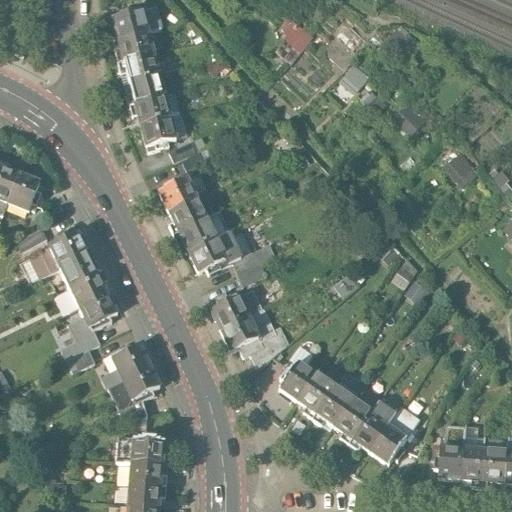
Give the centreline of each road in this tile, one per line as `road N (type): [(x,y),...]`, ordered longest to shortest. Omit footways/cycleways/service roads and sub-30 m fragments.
road 1 (secondary): [(224,511),(209,405),(185,344),(102,182),(57,128)]
road 2 (residential): [(57,128),(71,94),(66,0)]
